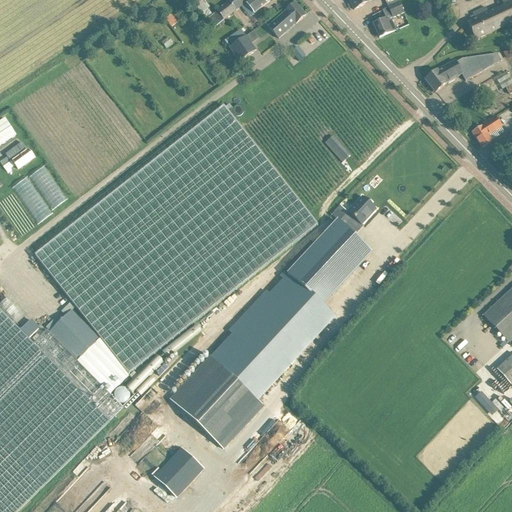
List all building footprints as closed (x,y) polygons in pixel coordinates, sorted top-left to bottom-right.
[(190,0),(204,14),(210,8),(203,0),(190,0)] [(254,14),(271,0),(231,0),(228,2),(229,4),(218,13),(224,20),(245,3),(254,14)] [(348,0),(354,11),(370,3),(368,0),(348,0)] [(391,19),(404,13),(399,0),(387,5),(388,8),(382,11),(385,18),(383,19),(383,20),(373,24),(379,38),(396,31),(391,19)] [(511,0),(500,0),(504,6),(488,14),(485,8),(472,14),(475,19),(467,23),(475,40),(511,23),(511,0)] [(296,24),(306,16),(295,3),(285,12),(268,27),(278,39),(296,24)] [(215,15),(208,20),(214,28),(224,20),(218,13),(215,15)] [(229,48),(239,63),(256,51),(245,37),(229,48)] [(437,71),(425,81),(435,94),(448,83),(448,84),(455,81),(454,79),(462,75),(466,81),(483,72),(476,58),(462,60),(456,63),(455,61),(437,71)] [(511,81),(507,73),(496,79),(503,90),(511,85),(511,81)] [(117,103),(38,164),(69,204),(148,142),(117,103)] [(230,105),(225,108),(229,113),(234,110),(230,105)] [(0,511),(17,511),(123,408),(109,395),(128,376),(128,375),(318,225),(229,113),(225,108),(224,107),(35,256),(100,339),(99,340),(71,312),(57,325),(53,321),(46,328),(50,332),(49,333),(47,331),(33,344),(0,310),(0,511)] [(499,107),(492,111),(495,117),(502,112),(499,107)] [(4,118),(0,120),(0,146),(16,136),(4,118)] [(487,136),(501,127),(495,118),(472,133),(482,149),(492,142),(487,136)] [(350,156),(333,137),(325,143),(343,163),(350,156)] [(18,170),(34,158),(28,150),(12,162),(18,170)] [(376,210),(362,197),(339,223),(349,233),(358,223),(361,226),(362,225),(376,210)] [(339,223),(290,275),(323,306),(372,254),(371,254),(352,235),(349,233),(339,223)] [(508,343),(511,338),(511,289),(483,316),(508,343)] [(324,317),(298,294),(245,351),(226,371),(211,357),(170,401),(223,450),(263,406),(258,400),(315,338),(316,338),(330,323),(327,320),(331,316),(328,312),(324,317)] [(7,296),(0,302),(0,307),(13,322),(22,314),(7,296)] [(230,332),(233,336),(236,338),(241,339),(245,339),(249,337),(252,334),(254,329),(254,325),(253,321),(250,317),(247,315),(242,314),(239,314),(235,315),(232,318),(230,321),(229,324),(229,328),(230,332)] [(511,356),(497,370),(510,384),(511,386),(511,356)] [(143,373),(148,378),(162,363),(158,358),(143,373)] [(150,377),(138,390),(131,384),(126,389),(131,393),(134,390),(140,397),(155,381),(150,377)] [(482,392),(475,398),(492,417),(499,411),(482,392)] [(168,436),(141,465),(156,480),(178,500),(206,471),(184,450),(168,436)]
